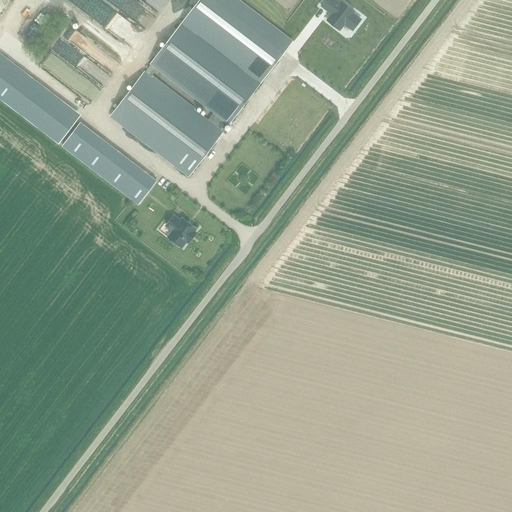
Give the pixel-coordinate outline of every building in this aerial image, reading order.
[(149,67),(147,65),(145,67),(147,69),(145,72),(111,116),(189,175),(222,131),(220,130),(226,122),(229,124),(261,82),(286,49),(297,35),(250,0),(199,0),(183,22),(151,64),(149,67)] [(335,0),(325,0),(322,6),(329,12),(330,11),(333,13),(332,14),(327,20),(340,30),(344,24),(345,23),(352,28),(359,18),(353,13),(354,11),(342,1),(340,3),(335,0)] [(0,53),(0,52),(0,98),(59,144),(81,114),(0,53)] [(63,146),(78,158),(138,204),(156,180),(97,135),(81,123),(63,146)] [(237,167),(231,174),(238,180),(244,173),(237,167)] [(167,224),(166,224),(174,230),(169,238),(182,248),(187,240),(189,242),(195,234),(193,232),(196,228),(184,218),(181,221),(173,215),(167,224)]
